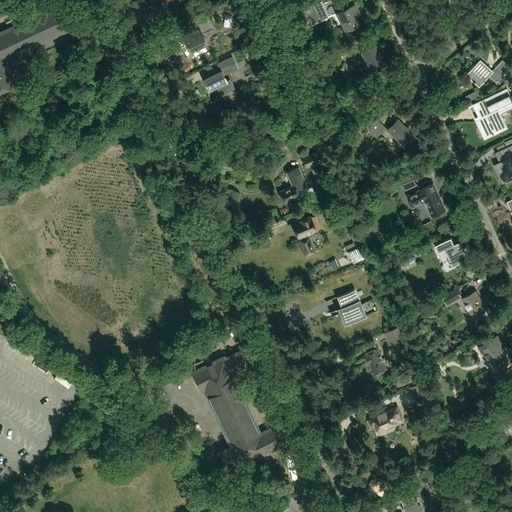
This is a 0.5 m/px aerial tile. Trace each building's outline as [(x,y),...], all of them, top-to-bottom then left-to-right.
[(303,8),(307,16),(323,9),(319,1),(303,8)] [(354,4),(336,13),(344,30),(358,24),(355,17),(357,16),(355,12),(357,11),(354,4)] [(0,91),(14,85),(3,60),(69,29),(58,6),(48,10),(47,8),(29,16),(30,19),(0,32),(0,91)] [(273,20),(276,26),(289,20),(286,15),(273,20)] [(196,24),(199,30),(183,38),(190,52),(206,44),(202,34),(213,28),(208,18),(196,24)] [(380,70),(376,63),(381,61),(374,45),(361,50),(368,65),(364,67),(368,76),(380,70)] [(334,52),(336,57),(345,53),(343,49),(334,52)] [(217,63),(220,71),(203,80),(208,90),(214,87),(218,96),(233,89),(230,82),(226,84),(222,75),(238,68),(232,56),(217,63)] [(511,68),(503,60),(492,71),(481,60),(467,75),(479,86),(489,75),(498,84),(505,77),(507,80),(511,75),(511,68)] [(236,73),(232,75),(236,83),(240,81),(236,73)] [(479,119),(477,120),(481,129),(485,138),(497,133),(508,128),(504,120),(501,112),(508,109),(511,106),(511,97),(507,88),(498,92),(488,97),(490,100),(491,103),(485,106),(478,109),(480,113),(482,117),(479,119)] [(377,119),(367,129),(376,138),(386,128),(377,119)] [(405,147),(415,137),(398,119),(387,129),(405,147)] [(511,139),(504,143),(507,147),(496,152),(499,159),(501,158),(502,161),(497,163),(495,164),(498,171),(500,170),(505,181),(503,182),(507,180),(511,178),(511,157),(511,154),(511,153),(511,139)] [(311,161),(308,162),(310,167),(313,175),(322,171),(318,163),(319,162),(314,152),(308,155),(311,161)] [(307,188),(306,187),(298,168),(286,173),(292,186),(279,192),(284,203),(298,197),(299,199),(314,193),(311,186),(307,188)] [(418,185),(410,171),(399,176),(399,178),(389,183),(393,190),(403,185),(405,191),(418,185)] [(420,190),(408,195),(413,206),(425,201),(429,209),(432,216),(439,212),(445,210),(442,202),(433,183),(419,189),(420,190)] [(322,210),(332,206),(329,199),(319,204),(322,210)] [(297,238),(298,237),(299,240),(305,255),(313,252),(307,236),(306,237),(305,234),(315,231),(313,226),(318,224),(315,217),(310,219),(309,218),(299,222),(300,224),(293,227),(297,238)] [(428,233),(435,230),(432,221),(424,224),(428,233)] [(444,263),(450,260),(452,266),(468,259),(460,241),(454,244),(451,237),(435,244),(438,251),(439,251),(444,263)] [(356,241),(345,246),(351,258),(362,253),(356,241)] [(399,261),(402,267),(416,261),(413,254),(399,261)] [(442,296),(447,305),(462,297),(457,288),(442,296)] [(345,293),(336,297),(341,307),(337,309),(337,310),(341,320),(344,325),(355,320),(366,316),(360,302),(354,289),(345,293)] [(475,290),(462,298),(472,317),(473,316),(476,322),(489,315),(486,309),(475,290)] [(411,355),(399,327),(384,333),(395,361),(411,355)] [(493,371),(509,360),(499,345),(501,344),(496,337),(479,349),(487,362),(486,362),(493,371)] [(374,374),(386,369),(377,347),(365,352),(366,354),(364,355),(368,364),(370,364),(374,374)] [(223,356),(191,372),(199,390),(203,388),(231,447),(218,453),(225,467),(237,461),(239,465),(279,446),(271,428),(259,433),(231,374),(247,367),(239,351),(224,359),(223,356)] [(423,382),(410,387),(417,405),(430,400),(423,382)] [(387,425),(397,421),(395,416),(400,414),(397,407),(373,417),(372,419),(371,421),(372,422),(372,423),(373,424),(374,425),(376,424),(377,424),(381,432),(389,428),(387,425)] [(468,413),(458,419),(464,428),(473,422),(468,413)] [(383,481),(378,478),(377,478),(373,479),(371,483),(373,488),(372,488),(381,492),(385,485),(383,481)] [(417,511),(421,510),(416,501),(412,503),(404,507),(403,508),(405,511),(417,511)]
